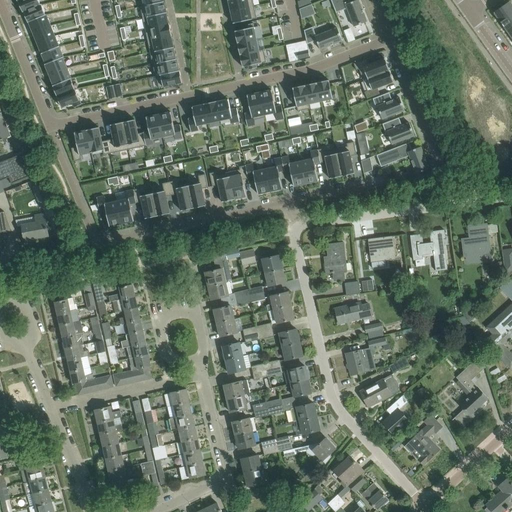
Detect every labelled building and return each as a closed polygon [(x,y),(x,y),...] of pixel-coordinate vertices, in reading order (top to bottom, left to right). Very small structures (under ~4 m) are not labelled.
[(23,12),(40,5),(40,4),(38,0),(21,0),(18,2),(23,12)] [(227,0),(230,12),(254,6),(252,0),(227,0)] [(309,0),(297,0),(299,9),(312,4),(309,0)] [(348,0),(330,0),(336,13),(347,9),(354,27),(367,22),(358,0),(356,0),(350,3),(348,0)] [(142,18),(166,13),(163,1),(163,2),(142,7),(141,6),(140,6),(142,18)] [(511,5),(509,1),(494,13),(500,22),(511,13),(511,5)] [(41,4),(40,4),(40,5),(23,12),(28,23),(28,22),(45,15),(41,4)] [(312,5),(299,9),(301,19),(315,14),(312,5)] [(257,19),(254,6),(230,12),(233,24),(257,19)] [(166,13),(142,18),(145,29),(168,24),(166,13)] [(511,13),(500,22),(507,31),(511,26),(511,13)] [(28,22),(33,33),(50,25),(46,14),(45,15),(28,22)] [(171,36),(172,36),(169,24),(168,24),(145,29),(147,41),(171,36)] [(237,43),(256,39),(253,24),(245,25),(246,29),(235,31),(237,43)] [(33,33),(37,43),(55,36),(50,25),(33,33)] [(312,27),(304,30),(307,44),(316,41),(320,50),(342,41),(337,28),(316,36),(312,27)] [(37,43),(41,54),(59,46),(55,36),(37,43)] [(150,53),(173,48),(171,36),(147,41),(150,53)] [(237,43),(240,55),(259,51),(256,39),(237,43)] [(63,57),(63,58),(63,57),(59,46),(41,54),(45,64),(63,57)] [(173,48),(150,53),(152,64),(176,59),(173,48)] [(263,50),(259,51),(240,55),(243,67),(248,66),(249,70),(256,68),(256,65),(266,62),(263,50)] [(308,50),(296,52),(297,59),(310,57),(308,50)] [(45,64),(49,75),(67,67),(63,58),(63,57),(45,64)] [(176,59),(152,64),(155,76),(156,76),(179,71),(178,71),(176,59)] [(366,59),(353,64),(356,70),(359,69),(363,80),(389,70),(385,59),(368,65),(366,59)] [(71,79),(67,67),(49,75),(53,85),(53,86),(70,79),(71,79)] [(389,70),(363,80),(367,91),(364,92),(367,99),(380,94),(377,88),(393,82),(389,70)] [(156,76),(158,88),(182,83),(179,71),(178,71),(179,71),(156,76)] [(52,86),(57,97),(75,89),(71,79),(70,79),(53,86),(53,85),(52,86)] [(317,83),(321,102),(336,98),(335,91),(331,92),(329,80),(317,83)] [(321,102),(317,83),(305,85),(309,104),(321,102)] [(113,85),(116,98),(122,96),(119,84),(113,85)] [(116,98),(113,85),(106,87),(109,99),(116,98)] [(309,104),(305,85),(292,88),(294,94),(290,94),(292,102),(295,101),(298,112),(310,109),(309,104)] [(81,105),(75,89),(57,97),(61,108),(72,103),(74,108),(81,105)] [(271,90),(259,93),(264,115),(265,115),(275,113),(277,120),(284,119),(281,106),(275,107),(271,90)] [(389,92),(372,99),(376,108),(377,107),(382,119),(404,111),(399,98),(392,100),(389,92)] [(251,112),(244,114),(247,127),(255,125),(254,120),(265,117),(265,115),(264,115),(259,93),(247,95),(251,112)] [(216,101),(220,121),(231,118),(232,123),(239,122),(237,108),(230,110),(228,99),(216,102),(216,101)] [(216,101),(204,104),(208,123),(220,121),(216,101)] [(208,123),(204,104),(204,105),(192,107),(194,117),(188,119),(191,132),(198,130),(197,126),(208,123)] [(163,137),(163,140),(175,137),(175,139),(183,138),(180,125),(173,126),(170,112),(158,115),(163,137)] [(163,137),(158,115),(146,117),(149,131),(143,132),(146,146),(153,144),(152,140),(163,137)] [(399,118),(382,124),(386,133),(387,133),(392,144),(414,136),(409,123),(402,126),(399,118)] [(122,122),(128,150),(146,146),(143,132),(138,134),(135,120),(122,122)] [(107,140),(110,153),(128,150),(122,122),(110,125),(113,139),(107,140)] [(5,124),(0,126),(0,140),(10,136),(5,124)] [(110,153),(107,140),(102,141),(99,127),(86,130),(91,153),(103,150),(104,155),(110,153)] [(71,148),(74,161),(81,160),(80,155),(91,153),(86,130),(74,133),(77,147),(71,148)] [(365,132),(356,134),(358,142),(366,140),(365,132)] [(347,146),(336,149),(342,176),(354,173),(350,156),(357,155),(354,142),(346,143),(347,146)] [(409,143),(376,155),(381,167),(409,156),(416,174),(429,169),(421,147),(412,150),(409,143)] [(324,148),(317,150),(320,163),(326,162),(330,179),(342,176),(336,149),(325,151),(324,148)] [(311,156),(300,159),(306,184),(318,181),(314,164),(320,163),(317,150),(310,151),(311,156)] [(16,158),(0,164),(0,177),(0,178),(8,175),(9,177),(11,184),(34,174),(25,152),(15,156),(16,158)] [(288,156),(281,158),(284,171),(290,170),(294,186),(306,184),(300,159),(289,161),(288,156)] [(276,164),(264,167),(265,169),(270,192),(282,189),(279,172),(284,171),(281,158),(274,159),(276,164)] [(370,158),(361,161),(364,173),(373,170),(370,158)] [(253,164),(246,165),(248,179),(254,177),(258,194),(270,192),(265,169),(254,171),(253,164)] [(239,170),(228,172),(234,199),(246,197),(243,180),(248,179),(246,165),(239,167),(239,170)] [(216,172),(209,173),(212,187),(218,185),(222,202),(234,199),(228,172),(217,175),(216,172)] [(199,181),(187,183),(188,186),(193,208),(205,206),(202,189),(208,187),(205,174),(198,176),(199,181)] [(176,181),(169,182),(172,195),(177,194),(181,211),(193,208),(188,186),(177,188),(176,181)] [(164,191),(152,193),(157,216),(170,213),(166,196),(172,195),(169,182),(162,184),(164,191)] [(41,183),(33,186),(39,202),(47,198),(41,183)] [(140,188),(133,190),(136,203),(141,202),(145,219),(157,216),(152,193),(141,196),(140,188)] [(127,199),(116,201),(121,224),(134,221),(130,204),(136,203),(133,190),(126,191),(127,199)] [(98,204),(90,206),(92,212),(99,210),(99,211),(106,210),(109,226),(121,224),(116,201),(106,204),(104,196),(97,198),(98,204)] [(37,223),(22,225),(22,226),(25,245),(34,243),(32,237),(38,236),(39,237),(48,236),(45,219),(45,218),(36,220),(37,223)] [(474,238),(462,239),(465,264),(478,262),(477,254),(490,252),(486,224),(472,226),(474,238)] [(431,243),(423,244),(422,234),(410,235),(413,261),(423,259),(423,256),(434,254),(436,271),(447,270),(444,247),(443,247),(442,237),(445,237),(444,230),(429,232),(431,243)] [(395,259),(393,237),(368,240),(372,269),(386,267),(386,260),(395,259)] [(346,264),(343,243),(327,245),(328,257),(324,257),(326,273),(331,272),(331,273),(333,273),(334,281),(344,279),(343,271),(346,270),(343,270),(342,264),(346,264)] [(225,252),(210,256),(213,256),(216,270),(205,272),(208,286),(225,282),(232,280),(225,252)] [(257,263),(255,255),(241,259),(243,266),(257,263)] [(262,259),(265,273),(282,269),(279,255),(262,259)] [(282,269),(265,273),(269,286),(285,282),(282,269)] [(373,280),(362,281),(364,292),(374,290),(373,280)] [(228,296),(225,282),(208,286),(212,300),(228,296)] [(360,294),(358,282),(345,283),(347,296),(360,294)] [(110,302),(112,301),(122,299),(135,296),(132,284),(119,287),(121,293),(109,296),(110,302)] [(262,286),(248,290),(249,296),(263,293),(262,286)] [(102,290),(95,292),(98,305),(105,303),(102,290)] [(248,290),(233,293),(234,294),(235,299),(249,296),(248,290)] [(88,307),(95,305),(92,292),(84,294),(87,307),(88,307)] [(266,312),(268,312),(291,306),(287,292),(270,296),(272,304),(267,306),(267,307),(265,307),(266,312)] [(263,293),(249,296),(251,303),(265,299),(263,293)] [(60,301),(54,302),(57,314),(77,309),(75,310),(72,298),(67,299),(67,297),(65,295),(61,296),(59,298),(60,301)] [(135,296),(122,299),(112,301),(115,313),(124,311),(138,308),(135,296)] [(249,296),(235,299),(236,305),(236,306),(251,303),(249,296)] [(511,302),(485,327),(492,335),(485,341),(510,369),(511,366),(511,354),(503,345),(511,336),(511,302)] [(108,314),(105,303),(98,305),(100,316),(108,314)] [(360,303),(335,309),(338,324),(363,318),(364,319),(372,317),(369,304),(361,306),(360,303)] [(214,309),(217,324),(234,320),(230,305),(214,309)] [(273,324),(276,323),(294,319),(291,306),(268,312),(270,320),(272,320),(273,324)] [(124,311),(126,317),(119,318),(120,324),(127,322),(140,319),(138,308),(124,311)] [(78,315),(77,309),(57,314),(60,325),(72,322),(71,317),(78,315)] [(92,326),(93,330),(100,328),(97,317),(90,318),(91,326),(92,326)] [(127,322),(130,334),(143,331),(140,319),(127,322)] [(62,337),(75,334),(81,332),(83,332),(80,320),(72,322),(60,325),(62,337)] [(237,333),(234,320),(217,324),(220,337),(237,333)] [(382,322),(365,327),(366,334),(383,329),(382,322)] [(258,334),(272,331),(270,324),(256,327),(258,334)] [(111,331),(110,326),(103,328),(105,339),(112,338),(110,331),(111,331)] [(244,337),(258,334),(256,327),(242,330),(244,337)] [(279,333),(282,348),(299,344),(296,329),(279,333)] [(122,348),(127,347),(132,345),(145,342),(143,331),(130,334),(125,335),(127,340),(121,342),(122,348)] [(272,331),(258,334),(259,340),(274,337),(272,331)] [(81,332),(75,334),(62,337),(65,348),(82,344),(83,344),(81,332)] [(258,334),(244,337),(245,344),(259,340),(258,334)] [(368,342),(369,348),(374,347),(391,343),(389,337),(368,342)] [(112,338),(105,339),(108,351),(116,349),(115,345),(112,346),(111,339),(112,338)] [(98,353),(105,351),(102,340),(97,341),(95,341),(98,353)] [(145,342),(132,345),(127,347),(129,358),(148,354),(145,342)] [(223,346),(226,361),(243,357),(239,342),(223,346)] [(68,360),(80,357),(86,356),(89,355),(88,350),(83,351),(82,344),(65,348),(68,360)] [(302,356),(299,344),(282,348),(285,360),(302,356)] [(360,350),(346,353),(351,375),(366,372),(362,357),(375,354),(374,347),(369,348),(360,350)] [(119,363),(116,349),(108,351),(111,365),(119,363)] [(108,363),(105,351),(98,353),(100,365),(108,363)] [(131,371),(136,369),(138,369),(142,368),(149,367),(151,366),(148,354),(129,358),(131,365),(130,365),(131,371)] [(463,409),(452,420),(453,420),(455,418),(463,427),(485,406),(484,406),(482,404),(488,398),(471,380),(485,367),(481,354),(456,377),(472,394),(460,405),(463,409)] [(86,356),(80,357),(68,360),(70,371),(83,369),(89,367),(86,356)] [(246,370),(243,357),(226,361),(229,373),(246,370)] [(406,358),(390,366),(394,373),(409,365),(406,358)] [(280,361),(265,364),(266,371),(281,367),(280,361)] [(265,364),(251,367),(253,374),(266,371),(265,364)] [(287,370),(290,385),(308,380),(305,366),(287,370)] [(151,378),(149,367),(142,368),(145,380),(151,378)] [(138,369),(136,369),(139,381),(145,380),(142,368),(138,369)] [(75,383),(81,382),(87,381),(93,379),(92,375),(85,376),(83,369),(70,371),(73,384),(75,383)] [(134,382),(139,381),(136,369),(131,371),(134,382)] [(131,371),(125,372),(128,384),(134,382),(131,371)] [(266,371),(253,374),(254,380),(268,377),(266,371)] [(122,385),(128,384),(125,372),(119,373),(122,385)] [(122,385),(119,373),(113,375),(116,386),(122,385)] [(107,389),(113,387),(110,375),(104,377),(107,389)] [(391,375),(383,379),(360,391),(368,407),(391,395),(399,391),(399,389),(399,384),(397,381),(392,377),(391,375)] [(104,377),(99,378),(101,390),(107,389),(104,377)] [(99,378),(93,379),(96,391),(101,390),(99,378)] [(93,379),(87,381),(90,392),(96,391),(93,379)] [(227,399),(244,395),(251,394),(247,379),(240,381),(224,385),(227,399)] [(311,393),(308,380),(290,385),(293,397),(311,393)] [(87,381),(81,382),(83,394),(90,392),(87,381)] [(83,394),(81,382),(75,383),(78,395),(83,394)] [(424,388),(416,392),(420,399),(427,395),(424,388)] [(170,393),(173,405),(189,401),(186,389),(170,393)] [(247,408),(244,395),(227,399),(230,412),(247,408)] [(399,409),(407,402),(402,396),(386,410),(391,415),(382,422),(393,434),(400,427),(402,429),(410,422),(399,409)] [(142,399),(145,411),(151,410),(148,398),(142,399)] [(133,401),(135,413),(142,412),(139,400),(133,401)] [(268,410),(282,406),(280,400),(266,403),(268,410)] [(173,405),(176,417),(192,413),(189,401),(173,405)] [(252,406),(253,413),(268,410),(266,403),(252,406)] [(317,418),(313,403),(290,408),(293,423),(317,418)] [(95,410),(97,422),(122,416),(120,410),(112,412),(110,406),(95,410)] [(282,406),(268,410),(269,416),(283,413),(282,406)] [(154,422),(151,410),(145,411),(147,424),(152,422),(154,422)] [(268,410),(253,413),(255,420),(269,416),(268,410)] [(135,413),(138,426),(144,424),(142,412),(135,413)] [(172,431),(179,429),(195,426),(192,413),(176,417),(169,418),(172,431)] [(436,433),(442,427),(430,415),(424,421),(427,425),(421,431),(409,442),(422,455),(418,460),(423,465),(427,461),(428,461),(439,450),(428,438),(434,432),(436,433)] [(100,434),(116,431),(122,429),(120,418),(122,417),(122,416),(97,422),(100,434)] [(232,422),(236,436),(252,432),(257,431),(253,417),(249,418),(232,422)] [(317,418),(293,423),(294,428),(301,427),(302,434),(320,430),(317,418)] [(140,426),(143,437),(147,436),(144,424),(138,426),(140,426)] [(197,438),(195,426),(179,429),(181,441),(197,438)] [(103,446),(119,443),(116,431),(100,434),(103,446)] [(255,445),(252,432),(236,436),(239,449),(255,445)] [(276,447),(290,444),(289,437),(275,440),(276,447)] [(200,449),(197,438),(181,441),(184,453),(200,449)] [(329,454),(335,449),(325,438),(319,444),(319,443),(306,446),(308,457),(317,456),(326,463),(331,457),(329,454)] [(262,450),(276,447),(275,440),(260,443),(262,450)] [(103,446),(106,459),(122,455),(119,443),(103,446)] [(292,450),(290,444),(276,447),(278,453),(292,450)] [(276,447),(262,450),(263,456),(278,453),(276,447)] [(184,453),(187,465),(203,462),(200,449),(184,453)] [(23,457),(26,469),(42,464),(39,453),(23,457)] [(108,471),(124,467),(122,455),(106,459),(108,471)] [(258,455),(241,459),(244,473),(261,469),(258,455)] [(348,485),(360,474),(363,471),(350,457),(344,462),(342,460),(333,469),(343,479),(341,481),(346,486),(348,485)] [(144,475),(151,473),(156,472),(153,460),(148,461),(141,463),(144,475)] [(190,478),(206,474),(205,474),(203,462),(187,465),(187,466),(179,468),(182,480),(190,478)] [(42,464),(26,469),(20,470),(23,482),(30,481),(45,477),(42,464)] [(108,471),(111,483),(127,480),(124,467),(108,471)] [(261,469),(244,473),(247,486),(264,482),(261,469)] [(360,474),(348,485),(355,492),(366,482),(360,474)] [(270,479),(271,486),(286,482),(284,475),(270,479)] [(30,481),(33,493),(49,489),(45,477),(30,481)] [(498,495),(487,505),(493,511),(502,511),(511,503),(511,485),(507,479),(499,486),(505,492),(499,496),(498,495)] [(114,495),(130,492),(127,480),(111,483),(114,495)] [(389,499),(374,483),(362,493),(377,510),(389,499)] [(318,485),(314,489),(320,495),(321,497),(324,492),(318,485)] [(6,487),(0,488),(0,498),(1,501),(5,500),(9,499),(10,499),(6,487)] [(36,505),(52,501),(49,489),(33,493),(28,495),(31,507),(36,505)] [(314,489),(300,503),(300,504),(308,511),(322,498),(321,497),(320,495),(314,489)] [(338,494),(328,503),(335,511),(341,507),(345,503),(341,498),(338,494)] [(5,500),(1,501),(3,511),(9,511),(12,511),(9,499),(5,500)] [(360,500),(357,503),(361,508),(361,509),(365,506),(360,500)] [(54,511),(52,501),(36,505),(37,511),(54,511)] [(221,511),(217,503),(205,508),(207,511),(221,511)]
